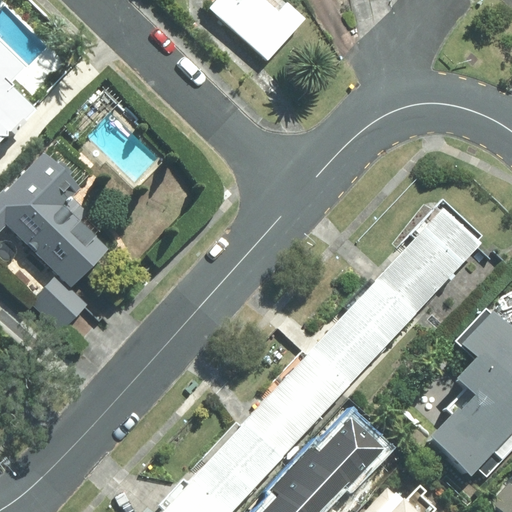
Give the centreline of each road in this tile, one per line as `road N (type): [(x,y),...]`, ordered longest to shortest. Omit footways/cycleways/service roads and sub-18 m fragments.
road 1 (residential): [(0,509),(81,439),(294,199)]
road 2 (residential): [(92,0),(294,199)]
road 3 (residential): [(294,199),(345,141),(388,112),(432,104),(472,111),(511,133)]
road 4 (unknown): [(112,403),(0,301)]
